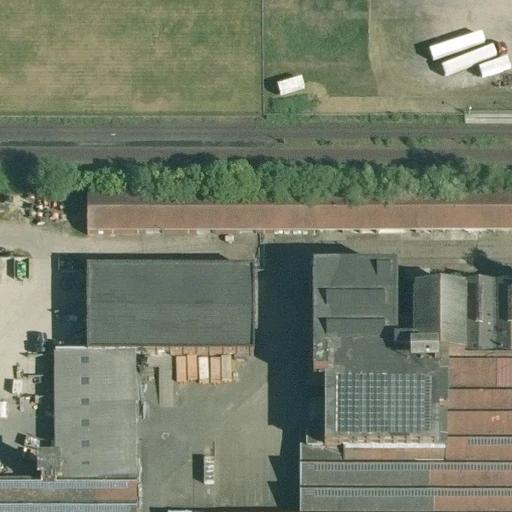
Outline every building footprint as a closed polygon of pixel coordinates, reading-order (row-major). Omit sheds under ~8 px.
[(511,54),(454,71),(457,84),(511,68),(511,54)] [(511,194),(433,195),(432,233),(511,233),(511,194)] [(433,195),(290,196),(290,234),(432,233),(433,195)] [(290,196),(87,196),(87,234),(290,234),(290,196)] [(87,355),(55,355),(56,470),(34,470),(34,484),(0,483),(0,511),(136,511),(136,483),(135,357),(253,357),(253,272),(205,273),(205,270),(175,269),(175,274),(87,272),(87,355)] [(511,511),(511,363),(414,363),(414,326),(396,325),(396,272),(313,272),(314,365),(313,365),(313,387),(324,387),(324,432),(306,432),(306,450),(300,450),(299,511),(511,511)] [(511,284),(461,284),(461,282),(433,282),(434,295),(414,295),(414,326),(414,363),(511,363),(511,284)]
